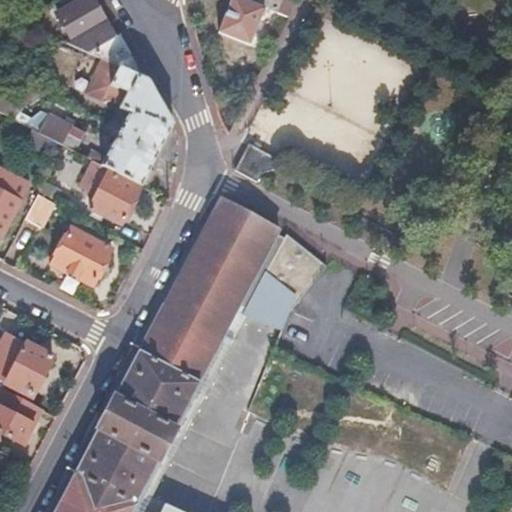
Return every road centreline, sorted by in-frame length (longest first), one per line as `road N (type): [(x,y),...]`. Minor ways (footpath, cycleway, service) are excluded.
road 1 (residential): [(511,325),(201,171)]
road 2 (residential): [(201,171),(114,343)]
road 3 (residential): [(114,343),(29,511)]
road 4 (residential): [(148,29),(196,120),(201,171)]
road 5 (residential): [(0,284),(114,343)]
